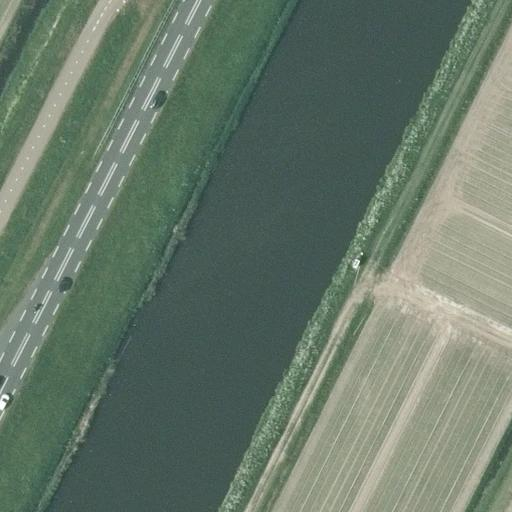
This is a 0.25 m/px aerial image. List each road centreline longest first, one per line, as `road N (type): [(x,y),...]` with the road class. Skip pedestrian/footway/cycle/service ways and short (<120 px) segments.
road 1 (track): [(502,0),(242,511)]
road 2 (primary): [(0,388),(198,0)]
road 3 (unclassified): [(110,0),(0,212)]
